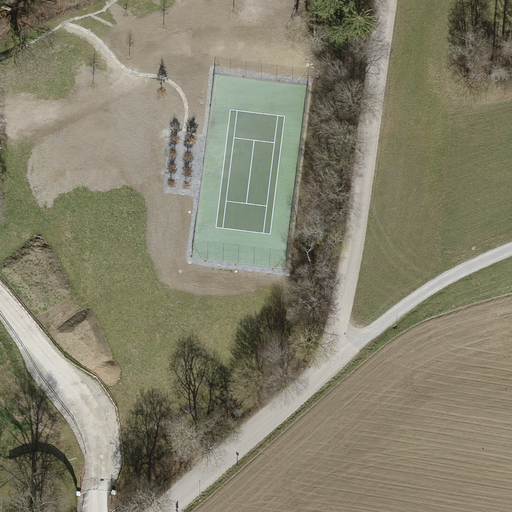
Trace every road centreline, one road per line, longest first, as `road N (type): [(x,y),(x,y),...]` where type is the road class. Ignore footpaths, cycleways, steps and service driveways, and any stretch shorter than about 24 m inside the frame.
road 1 (residential): [(164,511),(327,371),(387,0)]
road 2 (track): [(327,371),(430,286),(511,252)]
